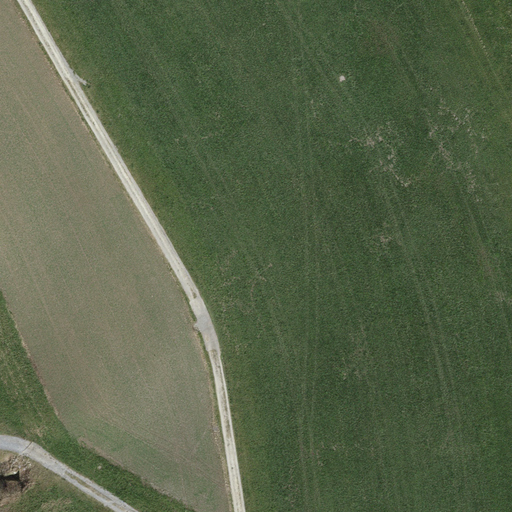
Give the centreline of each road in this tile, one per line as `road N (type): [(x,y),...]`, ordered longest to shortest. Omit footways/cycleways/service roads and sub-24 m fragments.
road 1 (track): [(242,511),(223,381),(194,288),(26,0)]
road 2 (track): [(118,511),(44,454),(0,448)]
